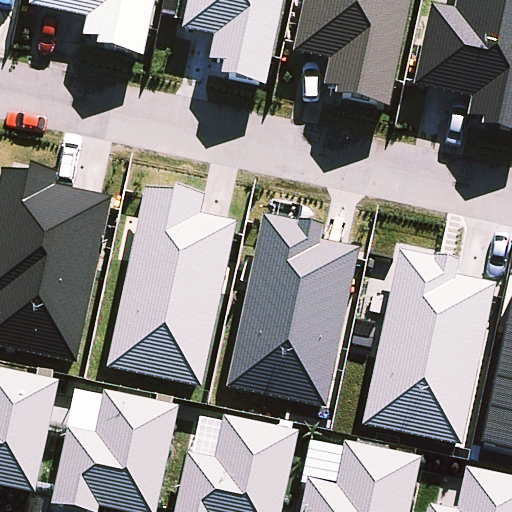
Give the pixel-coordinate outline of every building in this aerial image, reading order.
[(94,64),(141,74),(157,0),(31,0),(27,18),(85,30),(81,50),(97,54),(94,64)] [(220,92),(264,102),(285,0),(190,0),(181,43),(190,44),(213,49),(207,74),(223,78),(220,92)] [(333,108),(388,119),(412,0),(306,0),(293,65),(328,72),(322,100),(335,103),(333,108)] [(511,0),(456,0),(452,22),(428,17),(411,98),(471,111),(467,129),(483,132),(481,139),(511,145),(511,0)] [(0,359),(73,375),(108,211),(51,199),(53,187),(24,181),(23,187),(0,181),(0,359)] [(198,210),(140,199),(103,381),(198,400),(232,234),(195,226),(198,210)] [(320,239),(259,226),(223,399),(323,419),(356,263),(317,255),(320,239)] [(453,274),(396,262),(358,436),(457,457),(492,296),(451,287),(453,274)] [(511,289),(475,460),(511,468),(511,289)] [(0,499),(31,506),(55,394),(0,381),(0,499)] [(64,441),(49,511),(155,511),(175,419),(99,403),(90,447),(64,441)] [(212,470),(183,464),(173,511),(279,511),(293,444),(220,429),(212,470)] [(407,511),(416,470),(340,454),(339,461),(331,496),(303,490),(297,511),(407,511)] [(303,490),(331,496),(339,461),(306,454),(297,495),(301,496),(303,490)] [(511,511),(511,488),(462,478),(454,511),(511,511)]
